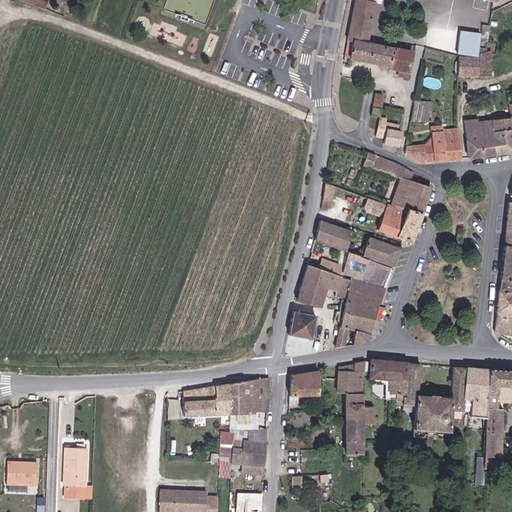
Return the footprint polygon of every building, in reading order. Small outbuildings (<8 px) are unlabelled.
[(25,0),(48,9),(51,0),(25,0)] [(410,57),(411,51),(370,43),(378,1),(372,0),(358,0),(349,46),(354,48),(351,57),(392,66),(391,69),(399,70),(402,56),(410,57)] [(482,32),(463,29),(460,52),(479,52),(482,32)] [(460,54),(460,74),(493,72),(495,52),(488,52),(489,47),(482,47),(481,54),(460,54)] [(402,56),(399,70),(401,71),(410,72),(415,52),(411,51),(410,57),(402,56)] [(409,79),(410,72),(401,71),(400,77),(409,79)] [(382,93),(376,91),(372,105),(378,107),(382,93)] [(430,102),(415,100),(410,120),(426,123),(430,102)] [(371,107),(369,114),(378,116),(380,109),(371,107)] [(383,137),(385,127),(383,126),(385,119),(378,117),(373,135),(383,137)] [(490,137),(491,152),(511,150),(511,148),(510,118),(494,119),(495,136),(490,137)] [(479,154),(477,119),(463,121),(465,155),(479,154)] [(479,120),(477,119),(479,154),(491,152),(490,137),(495,136),(494,119),(479,120)] [(394,129),(385,127),(383,137),(381,142),(395,144),(398,130),(394,129)] [(424,146),(404,143),(402,151),(426,162),(460,159),(457,128),(444,130),(441,133),(431,135),(432,140),(424,146)] [(394,205),(421,215),(431,188),(410,180),(411,172),(368,155),(366,165),(394,176),(392,186),(399,188),(394,205)] [(378,230),(401,238),(412,241),(421,215),(394,205),(368,196),(364,204),(368,211),(383,216),(378,230)] [(330,246),(336,226),(318,221),(313,242),(330,246)] [(349,230),(336,226),(330,246),(343,251),(349,230)] [(366,235),(360,253),(364,254),(392,263),(398,246),(366,235)] [(511,249),(504,248),(500,277),(511,279),(511,249)] [(358,278),(365,258),(363,257),(364,254),(360,253),(346,249),(346,251),(348,252),(345,263),(347,264),(344,272),(343,271),(342,273),(353,276),(358,278)] [(388,265),(365,258),(358,278),(382,285),(388,265)] [(330,274),(341,277),(342,273),(343,271),(344,266),(341,265),(340,267),(333,265),(330,274)] [(306,268),(303,280),(321,286),(337,291),(339,283),(341,277),(330,274),(306,268)] [(339,283),(337,291),(378,304),(384,286),(382,285),(358,278),(353,276),(350,286),(339,283)] [(511,279),(500,277),(499,290),(511,291),(511,279)] [(321,286),(303,280),(297,302),(314,307),(321,286)] [(326,287),(321,286),(314,307),(319,308),(326,287)] [(511,291),(499,290),(496,311),(501,313),(511,314),(511,291)] [(337,323),(329,346),(341,345),(347,327),(354,330),(349,343),(365,341),(378,304),(337,291),(336,295),(341,297),(339,303),(343,304),(337,323)] [(294,310),(288,334),(309,341),(316,317),(294,310)] [(496,311),(493,333),(511,336),(511,314),(501,313),(496,311)] [(399,381),(399,402),(406,402),(406,396),(412,396),(413,364),(379,363),(379,380),(383,380),(399,381)] [(472,417),(472,368),(457,366),(455,401),(424,399),(426,365),(413,364),(412,396),(406,396),(406,402),(411,402),(412,405),(425,406),(423,440),(459,441),(460,417),(472,417)] [(483,417),(484,370),(472,368),(472,417),(477,417),(483,417)] [(288,372),(287,396),(320,393),(318,370),(288,372)] [(496,371),(484,370),(483,417),(483,423),(495,424),(496,371)] [(511,373),(496,371),(495,424),(494,440),(494,446),(494,454),(494,458),(505,459),(511,412),(506,411),(507,404),(511,404),(511,373)] [(355,419),(372,418),(372,409),(372,383),(356,383),(355,374),(344,374),(345,390),(353,391),(355,419)] [(399,381),(383,380),(383,384),(395,384),(395,402),(399,402),(399,381)] [(270,382),(229,387),(228,417),(255,417),(255,413),(269,413),(270,382)] [(185,417),(228,417),(229,387),(186,392),(185,417)] [(372,409),(372,418),(372,427),(382,427),(382,409),(372,409)] [(372,418),(355,419),(357,456),(368,457),(368,464),(374,464),(372,427),(372,418)] [(235,433),(235,441),(240,441),(240,445),(267,446),(268,434),(235,433)] [(246,470),(266,471),(267,446),(252,445),(240,445),(240,441),(235,441),(234,470),(246,470)] [(86,488),(88,488),(89,453),(68,452),(67,487),(70,487),(70,500),(86,501),(86,488)] [(39,464),(10,464),(9,485),(39,486),(39,464)] [(265,479),(266,471),(246,470),(246,478),(265,479)] [(306,474),(298,475),(298,484),(307,484),(306,474)] [(220,511),(221,495),(209,495),(210,490),(163,489),(162,511),(220,511)] [(261,511),(262,494),(237,493),(235,511),(261,511)]
